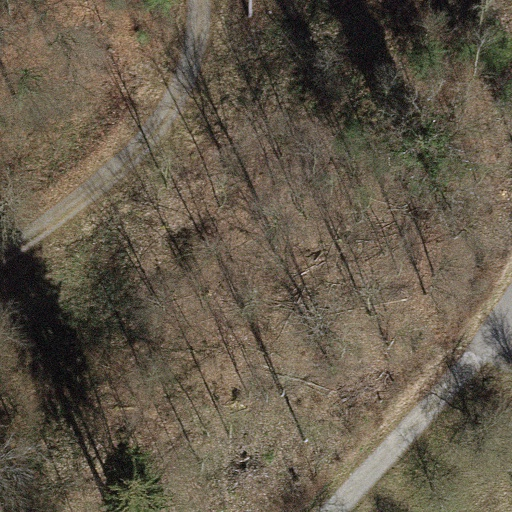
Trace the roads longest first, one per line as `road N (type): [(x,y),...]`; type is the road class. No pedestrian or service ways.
road 1 (track): [(201,0),(194,62),(171,105),(112,170),(0,262)]
road 2 (track): [(333,511),(472,359)]
